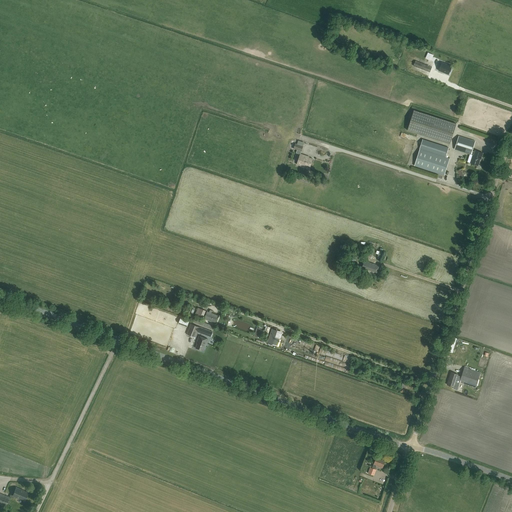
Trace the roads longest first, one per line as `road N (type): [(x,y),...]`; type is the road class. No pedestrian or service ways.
road 1 (tertiary): [(410,447),(118,340)]
road 2 (unclassified): [(410,447),(491,198)]
road 3 (track): [(431,382),(220,306)]
road 4 (unclassified): [(36,511),(118,340)]
road 5 (unclassified): [(491,198),(335,148)]
road 6 (tertiary): [(118,340),(0,296)]
